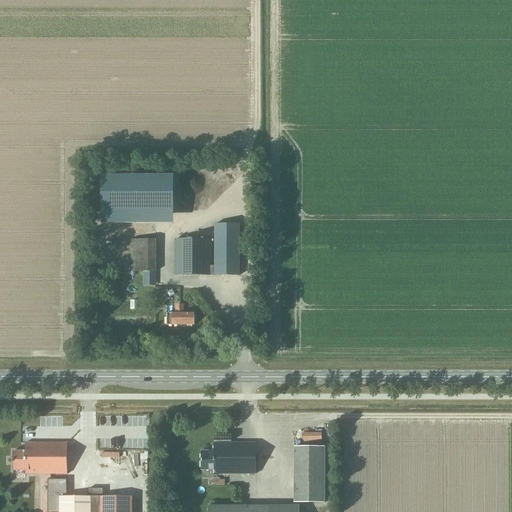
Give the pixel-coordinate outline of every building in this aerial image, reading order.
[(174,211),(173,176),(101,176),(101,211),(174,211)] [(175,275),(210,275),(210,276),(239,276),(239,224),(214,224),(213,240),(194,240),(194,235),(177,235),(177,239),(175,239),(175,275)] [(155,239),(131,239),(131,271),(143,271),(143,285),(155,285),(155,239)] [(167,325),(194,325),(194,314),(182,313),(182,305),(176,305),(176,313),(167,313),(166,313),(166,325),(167,325)] [(301,445),(322,445),(321,433),(301,433),(301,445)] [(95,440),(94,478),(114,479),(115,441),(95,440)] [(67,474),(67,443),(25,443),(25,451),(13,451),(13,470),(25,470),(25,474),(67,474)] [(255,474),(255,443),(213,443),(213,451),(201,451),(201,470),(213,470),(213,474),(255,474)] [(325,502),(325,447),(294,447),(293,502),(325,502)] [(90,511),(90,496),(59,496),(58,511),(90,511)] [(131,511),(132,496),(91,496),(90,511),(131,511)]
